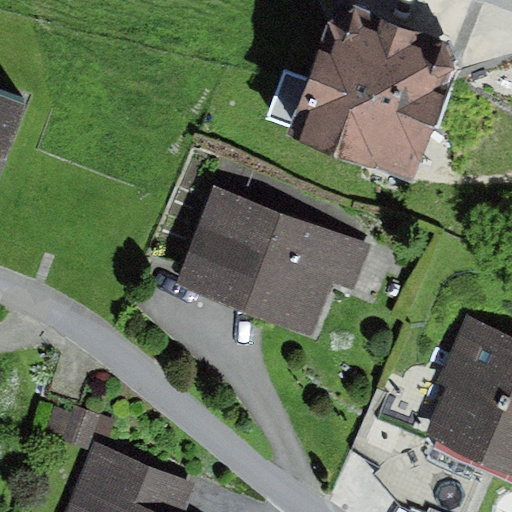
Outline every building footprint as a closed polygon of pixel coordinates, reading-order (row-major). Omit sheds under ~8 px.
[(355,11),(328,28),(288,142),(413,185),(457,78),(451,46),(355,11)] [(0,178),(27,106),(0,96),(0,178)] [(370,246),(216,189),(180,286),(313,334),(331,284),(353,292),(370,246)] [(511,339),(465,320),(437,384),(448,388),(426,439),(488,466),(511,476),(511,339)] [(56,408),(46,434),(89,449),(95,433),(109,438),(115,421),(75,408),(73,414),(56,408)] [(470,511),(488,466),(426,439),(391,460),(374,474),(399,507),(410,511),(428,511),(430,509),(438,511),(470,511)] [(187,511),(197,486),(95,447),(70,511),(187,511)]
